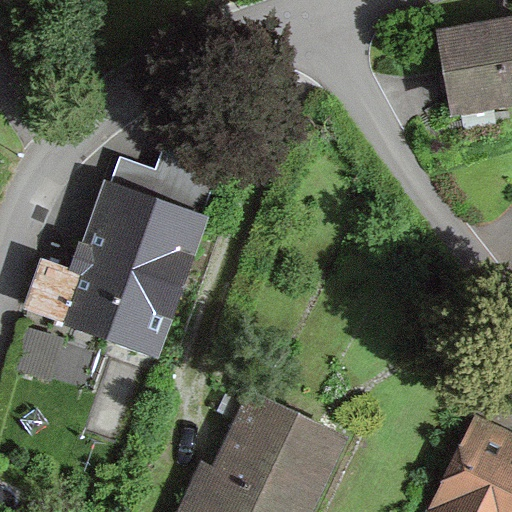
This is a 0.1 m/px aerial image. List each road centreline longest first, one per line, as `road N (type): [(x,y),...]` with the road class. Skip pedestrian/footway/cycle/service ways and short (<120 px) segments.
road 1 (residential): [(312,10),(128,89),(28,191),(0,298)]
road 2 (residential): [(312,10),(511,274)]
